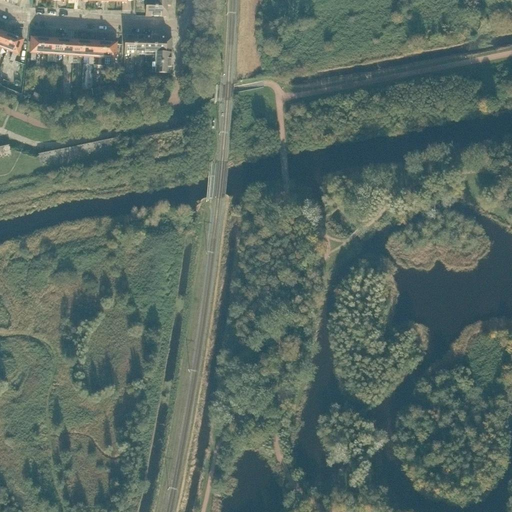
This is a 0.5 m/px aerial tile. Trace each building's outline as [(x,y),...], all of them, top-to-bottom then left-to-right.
[(153,1),(153,0),(146,0),(146,17),(167,17),(167,6),(171,6),(171,1),(153,1)] [(6,34),(7,33),(4,31),(0,40),(0,53),(2,48),(8,50),(13,37),(6,34)] [(135,63),(135,36),(125,36),(124,54),(131,54),(131,63),(135,63)] [(145,55),(146,53),(145,53),(146,37),(135,36),(135,63),(135,71),(139,71),(139,63),(139,55),(145,55)] [(20,38),(19,39),(13,37),(8,50),(14,52),(11,60),(15,61),(23,40),(22,40),(23,39),(20,38)] [(36,39),(36,37),(33,37),(33,38),(32,38),(31,61),(35,61),(36,53),(42,53),(43,39),(36,39)] [(145,53),(146,53),(155,53),(155,74),(171,74),(172,39),(166,38),(166,37),(146,37),(145,53)] [(52,62),(54,38),(50,38),(50,40),(43,39),(42,53),(48,53),(48,62),(52,62)] [(57,40),(57,38),(54,38),(52,62),(56,62),(57,54),(63,54),(64,41),(57,40)] [(73,63),(74,40),(71,39),(71,41),(64,41),(63,54),(69,55),(69,63),(73,63)] [(78,42),(78,40),(74,40),(73,63),(77,64),(78,55),(84,56),(85,42),(78,42)] [(94,65),(95,41),(92,41),(92,42),(85,42),(84,56),(90,56),(89,64),(94,65)] [(99,43),(99,41),(95,41),(94,65),(98,65),(99,57),(105,57),(106,43),(99,43)] [(116,44),(116,42),(112,42),(112,44),(106,43),(105,57),(111,57),(110,66),(115,66),(116,44)] [(134,88),(135,79),(124,78),(124,89),(134,88)] [(124,150),(120,133),(58,147),(59,153),(76,149),(77,151),(82,149),(81,144),(90,142),(93,157),(124,150)] [(14,142),(0,144),(0,157),(16,154),(14,142)]
